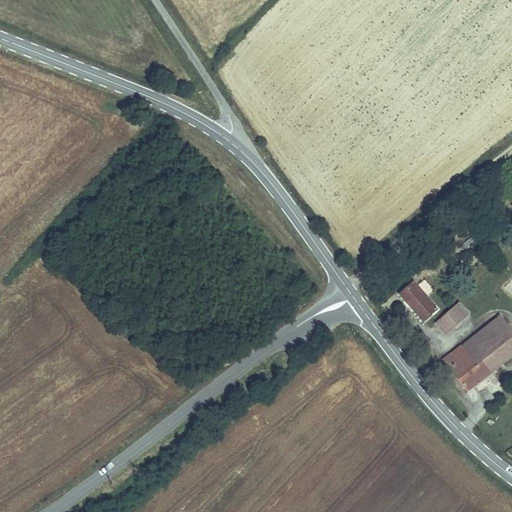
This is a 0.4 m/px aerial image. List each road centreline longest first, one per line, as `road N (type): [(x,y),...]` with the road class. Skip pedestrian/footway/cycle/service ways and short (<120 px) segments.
road 1 (unclassified): [(47,511),(308,318),(352,297)]
road 2 (secondary): [(226,138),(172,106),(0,37)]
road 3 (secondary): [(511,474),(456,431),(352,297)]
road 4 (track): [(511,147),(344,285)]
road 5 (secondary): [(352,297),(284,200),(226,138)]
road 6 (unclassified): [(154,0),(230,117),(226,138)]
